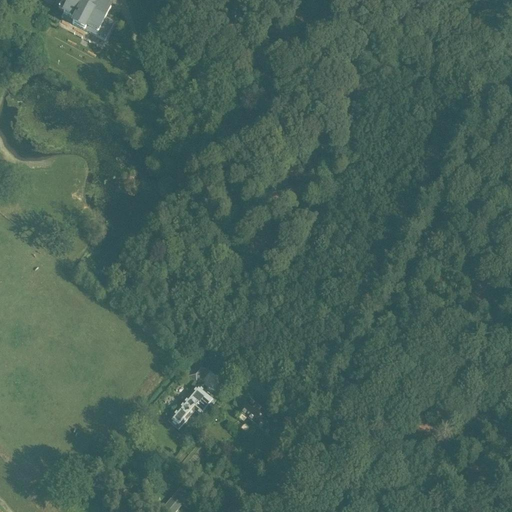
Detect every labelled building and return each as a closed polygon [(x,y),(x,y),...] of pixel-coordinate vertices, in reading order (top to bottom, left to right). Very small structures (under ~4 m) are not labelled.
[(59,3),(57,5),(61,7),(59,11),(64,14),(64,15),(75,21),(73,25),(85,32),(105,42),(114,24),(105,20),(111,10),(92,0),(59,0),(59,3)] [(201,365),(198,363),(187,376),(190,379),(196,384),(207,370),(201,365)] [(208,413),(212,408),(211,408),(216,402),(198,388),(168,423),(178,431),(195,412),(202,418),(207,413),(208,413)] [(232,398),(238,403),(247,393),(241,388),(232,398)] [(249,400),(239,412),(255,425),(265,413),(249,400)] [(255,425),(270,438),(280,426),(265,413),(255,425)] [(285,443),(285,442),(293,433),(288,428),(279,438),(285,443)] [(224,493),(231,486),(226,481),(219,489),(224,493)] [(246,481),(242,487),(248,491),(252,485),(246,481)] [(241,488),(237,493),(242,497),(246,491),(241,488)] [(177,511),(190,497),(180,489),(165,508),(169,511),(177,511)] [(134,497),(128,505),(132,509),(139,501),(134,497)]
